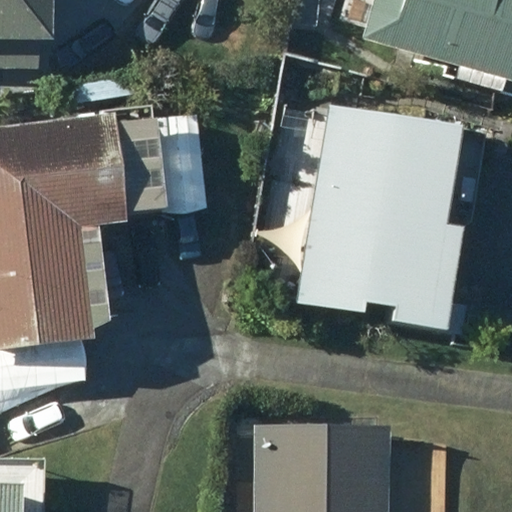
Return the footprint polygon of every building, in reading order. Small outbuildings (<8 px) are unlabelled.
[(0,0),(0,65),(34,66),(35,34),(44,34),(44,0),(0,0)] [(511,0),(367,0),(356,37),(453,67),(450,75),(495,89),(500,74),(511,77),(511,0)] [(203,55),(201,19),(145,22),(147,59),(203,55)] [(323,103),(294,300),(357,309),(359,296),(389,300),(387,317),(441,325),(456,223),(439,221),(453,122),(323,103)] [(0,123),(0,385),(73,378),(69,335),(86,333),(74,221),(121,216),(119,193),(134,191),(127,128),(112,129),(110,112),(0,123)] [(277,152),(271,177),(285,180),(290,155),(277,152)] [(235,511),(251,511),(385,511),(386,423),(251,422),(251,481),(235,481),(235,511)] [(0,511),(38,511),(39,455),(0,454),(0,511)]
